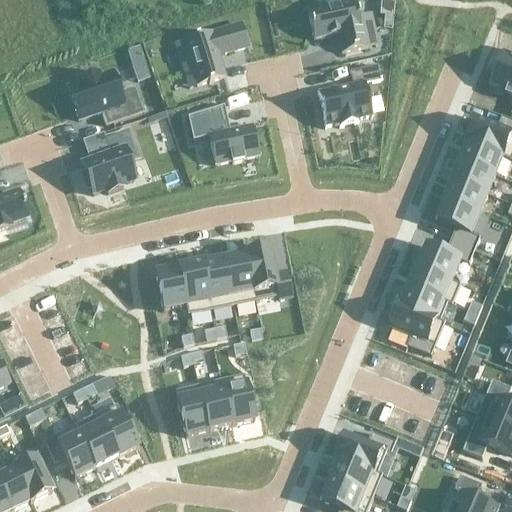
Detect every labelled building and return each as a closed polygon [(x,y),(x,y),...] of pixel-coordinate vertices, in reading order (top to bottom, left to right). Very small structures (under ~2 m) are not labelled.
[(355,11),(308,21),(314,48),(337,43),(340,57),(367,50),(365,41),(373,40),(369,22),(358,25),(355,11)] [(195,41),(176,47),(176,48),(181,65),(186,79),(189,90),(200,87),(208,85),(208,86),(212,85),(212,84),(224,80),(217,58),(247,49),(242,33),(241,27),(220,33),(199,40),(198,39),(194,40),(195,41)] [(127,53),(130,61),(142,56),(139,49),(127,53)] [(511,59),(504,56),(490,92),(511,100),(511,116),(511,118),(511,59)] [(318,94),(317,95),(325,131),(326,131),(325,130),(370,120),(370,122),(371,121),(364,87),(380,84),(376,68),(349,74),(352,88),(318,96),(318,94)] [(106,71),(59,87),(71,121),(94,113),(99,126),(138,113),(129,88),(113,93),(106,71)] [(223,108),(187,120),(192,144),(208,140),(214,169),(231,165),(231,167),(242,164),(242,163),(259,159),(252,129),(229,134),(223,108)] [(477,122),(467,146),(469,146),(469,145),(511,162),(511,124),(502,120),(498,131),(477,122)] [(85,174),(81,175),(88,194),(92,193),(94,199),(107,196),(109,200),(122,196),(121,192),(128,189),(120,165),(141,159),(132,132),(103,141),(108,157),(82,164),(85,174)] [(469,146),(461,164),(505,182),(511,164),(511,162),(469,145),(469,146)] [(461,164),(453,183),(497,201),(505,182),(461,164)] [(453,183),(446,202),(489,220),(497,201),(453,183)] [(446,202),(437,224),(456,232),(451,244),(475,254),(489,220),(446,202)] [(0,240),(24,233),(17,208),(0,212),(0,240)] [(426,249),(417,271),(452,285),(461,264),(470,268),(475,254),(451,244),(446,257),(426,249)] [(269,253),(244,258),(245,259),(246,259),(255,305),(278,300),(279,304),(291,301),(286,276),(274,278),(269,253)] [(245,259),(223,263),(233,309),(255,305),(246,259),(245,259)] [(223,263),(201,268),(210,314),(233,309),(223,263)] [(201,268),(179,272),(186,309),(185,309),(187,318),(210,314),(201,268)] [(417,271),(409,290),(448,306),(448,307),(452,309),(461,288),(452,285),(417,271)] [(179,272),(155,277),(163,313),(185,309),(186,309),(179,272)] [(402,308),(402,309),(441,325),(441,324),(448,307),(448,306),(409,290),(402,308)] [(472,305),(468,314),(478,319),(482,309),(472,305)] [(401,308),(391,331),(412,339),(408,350),(432,360),(446,326),(441,324),(441,325),(402,309),(402,308),(401,308)] [(468,314),(464,324),(475,328),(478,319),(468,314)] [(224,330),(214,332),(216,343),(226,340),(224,330)] [(214,332),(203,334),(206,345),(216,343),(214,332)] [(260,332),(249,334),(251,344),(262,343),(260,332)] [(191,337),(180,340),(183,350),(194,348),(191,337)] [(244,347),(232,348),(234,359),(245,357),(244,347)] [(201,355),(191,357),(193,368),(203,366),(201,355)] [(191,357),(180,359),(183,370),(193,368),(191,357)] [(0,391),(9,386),(0,368),(0,391)] [(243,378),(220,384),(231,430),(254,424),(243,378)] [(220,384),(198,389),(209,435),(231,430),(220,384)] [(492,384),(478,419),(511,433),(511,407),(506,405),(511,392),(492,384)] [(91,387),(81,392),(86,402),(96,398),(91,387)] [(198,389),(175,394),(185,440),(209,435),(198,389)] [(81,392),(72,397),(77,407),(86,402),(81,392)] [(18,414),(27,409),(21,398),(12,402),(18,414)] [(116,408),(94,420),(98,428),(99,428),(116,461),(137,451),(116,408)] [(511,433),(478,419),(463,454),(483,462),(488,449),(511,458),(511,433)] [(80,437),(79,438),(95,471),(116,461),(99,428),(98,428),(80,437)] [(5,429),(0,431),(0,440),(9,436),(5,429)] [(75,429),(42,445),(54,468),(65,463),(74,482),(95,471),(79,438),(80,437),(75,429)] [(347,439),(338,462),(339,462),(339,461),(378,477),(379,476),(387,455),(392,457),(396,446),(372,436),(368,447),(347,439)] [(339,462),(331,482),(374,500),(383,478),(379,476),(378,477),(339,461),(339,462)] [(35,462),(14,473),(30,505),(29,505),(29,506),(52,495),(35,462)] [(14,473),(0,479),(0,493),(9,511),(15,511),(29,505),(30,505),(14,473)] [(457,495),(450,511),(494,511),(495,509),(473,500),(478,487),(456,477),(450,492),(457,495)] [(331,482),(321,504),(340,511),(369,511),(374,500),(331,482)] [(9,511),(0,493),(0,511),(9,511)] [(401,499),(397,510),(402,511),(407,511),(411,504),(411,503),(401,499)]
